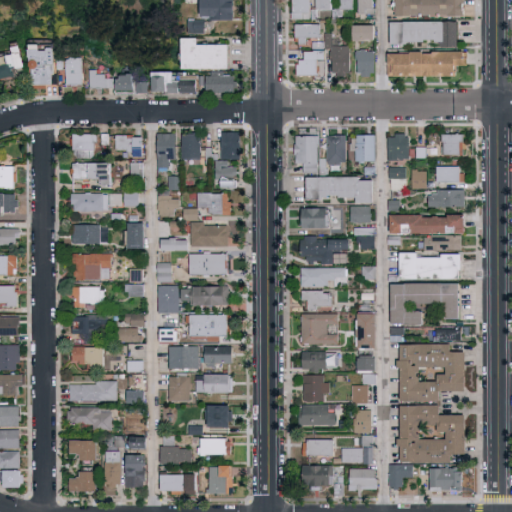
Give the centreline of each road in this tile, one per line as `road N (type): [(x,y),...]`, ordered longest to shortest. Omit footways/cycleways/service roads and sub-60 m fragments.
road 1 (residential): [(502,511),(501,0)]
road 2 (residential): [(270,511),(270,0)]
road 3 (residential): [(45,511),(44,113)]
road 4 (residential): [(270,108),(511,107)]
road 5 (residential): [(44,113),(270,108)]
